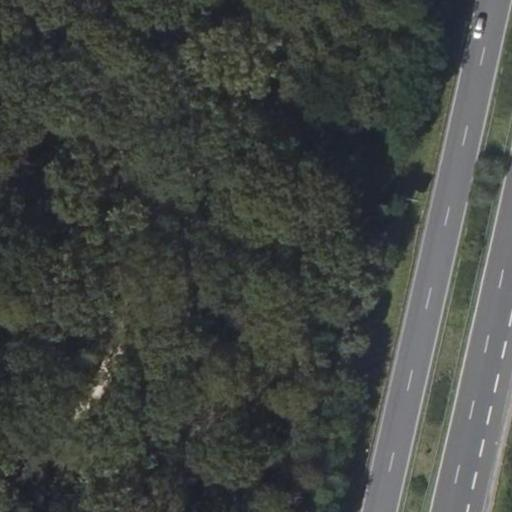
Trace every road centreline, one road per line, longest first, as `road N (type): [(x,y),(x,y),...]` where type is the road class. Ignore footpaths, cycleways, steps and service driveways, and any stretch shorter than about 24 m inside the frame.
road 1 (primary): [(496,0),(378,511)]
road 2 (primary): [(447,511),(511,219)]
